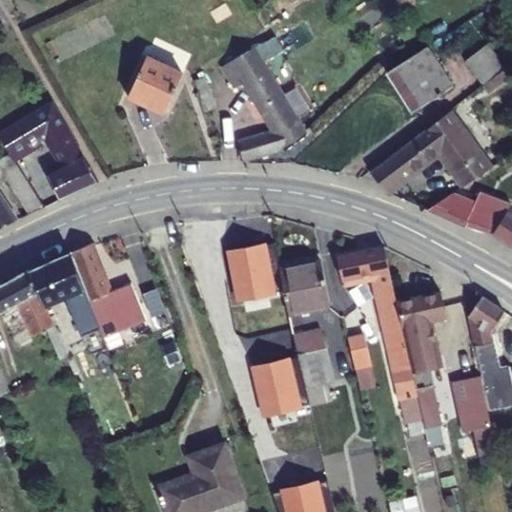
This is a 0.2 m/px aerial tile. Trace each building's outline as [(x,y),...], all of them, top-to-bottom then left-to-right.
[(311,18),(279,35),(288,49),(320,33),(311,18)] [(264,43),(273,57),(288,49),(279,35),(264,43)] [(473,57),(492,82),(511,66),(511,62),(495,40),(473,57)] [(245,139),(250,157),(295,145),(317,129),(273,57),(264,43),(230,63),(242,85),(251,80),(281,130),(245,139)] [(393,69),(420,109),(460,83),(434,43),(393,69)] [(136,92),(172,109),(191,71),(155,53),(136,92)] [(202,77),(214,107),(225,103),(213,73),(202,77)] [(106,179),(61,96),(5,130),(21,153),(51,134),(68,165),(56,170),(67,197),(106,179)] [(448,148),(472,181),(496,163),(456,109),(378,166),(394,188),(448,148)] [(8,161),(38,210),(51,202),(35,175),(21,153),(8,161)] [(0,222),(3,227),(25,216),(0,180),(0,222)] [(434,205),(473,221),(483,199),(460,187),(434,205)] [(242,217),(252,276),(275,272),(265,213),(242,217)] [(511,213),(501,231),(511,238),(511,213)] [(230,216),(242,287),(254,284),(252,276),(242,217),(230,216)] [(181,220),(210,295),(234,286),(229,271),(224,272),(211,235),(209,217),(181,220)] [(121,287),(102,239),(79,248),(99,299),(111,330),(153,312),(141,280),(121,287)] [(406,384),(409,397),(427,393),(425,383),(405,297),(392,243),(346,254),(351,276),(377,270),(400,368),(405,367),(409,383),(406,384)] [(99,299),(79,248),(51,260),(66,297),(75,293),(81,307),(99,299)] [(288,265),(297,310),(338,303),(329,257),(288,265)] [(66,297),(51,260),(38,266),(54,303),(66,297)] [(45,330),(48,337),(65,330),(54,303),(38,266),(0,287),(0,293),(7,308),(26,299),(40,332),(45,330)] [(455,311),(449,287),(405,297),(425,383),(440,380),(443,380),(439,364),(450,361),(440,314),(455,311)] [(475,312),(478,323),(488,372),(496,405),(511,401),(511,364),(507,365),(499,327),(511,307),(511,306),(490,292),(475,312)] [(300,324),(301,330),(314,328),(313,321),(300,324)] [(453,328),(463,377),(488,372),(478,323),(453,328)] [(301,330),(315,385),(319,384),(334,381),(327,347),(334,345),(329,324),(314,328),(301,330)] [(356,335),(364,366),(380,362),(373,331),(356,335)] [(327,347),(334,381),(342,379),(334,345),(327,347)] [(0,346),(0,386),(3,394),(17,388),(0,346)] [(452,437),(440,380),(425,383),(427,393),(438,440),(452,437)] [(319,384),(321,393),(336,390),(334,381),(319,384)] [(164,483),(174,511),(191,511),(249,491),(230,440),(196,452),(204,473),(197,476),(195,472),(164,483)] [(391,511),(417,511),(417,503),(391,503),(391,511)]
